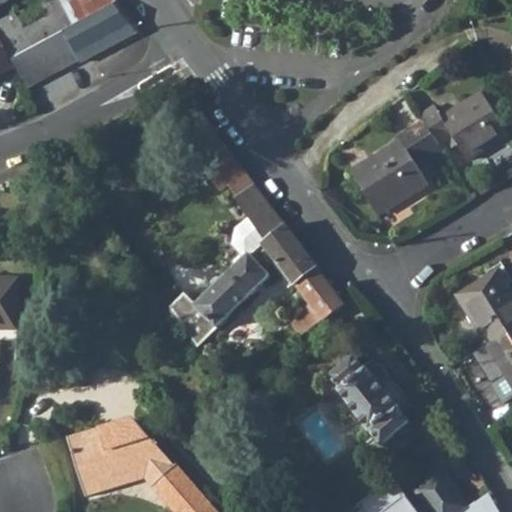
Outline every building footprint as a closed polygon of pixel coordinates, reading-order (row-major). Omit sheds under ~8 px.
[(56,0),(43,8),(50,18),(24,32),(15,14),(0,21),(0,40),(10,61),(117,4),(114,0),(56,0)] [(117,4),(10,61),(14,68),(25,89),(78,62),(80,65),(86,61),(138,33),(117,4)] [(0,75),(14,68),(10,61),(0,40),(0,75)] [(435,107),(421,116),(425,122),(439,145),(453,136),(468,161),(508,136),(482,93),(442,118),(435,107)] [(190,127),(209,155),(223,145),(204,117),(190,127)] [(401,143),(352,173),(378,216),(428,186),(416,166),(442,150),(439,145),(425,122),(398,139),(401,143)] [(218,330),(271,278),(250,256),(263,245),(265,243),(262,238),(283,223),(223,145),(209,155),(207,157),(217,170),(209,176),(222,194),(229,188),(238,200),(236,201),(250,220),(234,232),(231,246),(241,256),(232,266),(236,270),(196,308),(185,297),(171,310),(181,324),(197,348),(217,329),(218,330)] [(283,223),(262,238),(265,243),(287,227),(283,223)] [(265,243),(263,245),(287,277),(310,258),(287,227),(265,243)] [(310,258),(287,277),(295,288),(318,268),(310,258)] [(318,268),(295,288),(310,306),(323,323),(333,316),(346,307),(338,294),(318,268)] [(511,291),(499,270),(456,296),(487,346),(511,330),(511,291)] [(0,330),(16,331),(18,280),(0,279),(0,330)] [(310,306),(292,325),(302,340),(323,323),(310,306)] [(333,316),(323,323),(337,340),(338,339),(341,326),(333,316)] [(511,330),(487,346),(511,387),(511,330)] [(358,357),(329,380),(339,392),(337,393),(370,434),(371,434),(383,448),(385,447),(394,458),(418,440),(408,429),(412,426),(400,411),(401,410),(369,368),(367,369),(358,357)] [(213,511),(134,420),(68,441),(84,491),(141,475),(146,474),(151,473),(156,474),(161,481),(156,486),(177,511),(213,511)] [(443,466),(415,490),(429,511),(465,511),(470,509),(443,466)] [(84,491),(86,498),(151,480),(156,486),(161,481),(156,474),(151,473),(146,474),(141,475),(84,491)] [(417,511),(393,479),(381,490),(368,500),(377,511),(417,511)] [(502,511),(492,494),(477,504),(470,509),(465,511),(502,511)]
